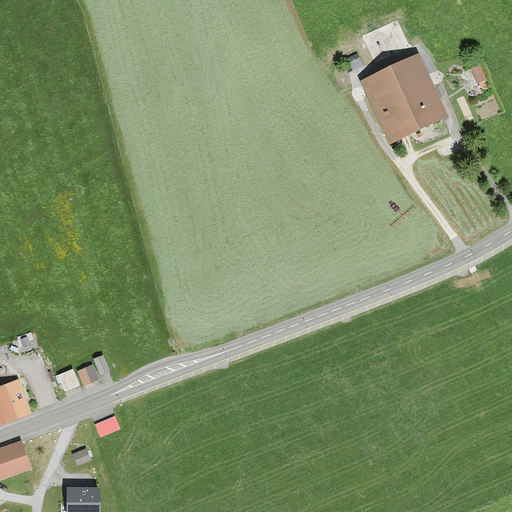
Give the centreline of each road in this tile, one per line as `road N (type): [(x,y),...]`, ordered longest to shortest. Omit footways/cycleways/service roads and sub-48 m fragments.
road 1 (tertiary): [(511,231),(410,281),(74,409)]
road 2 (track): [(464,257),(369,120)]
